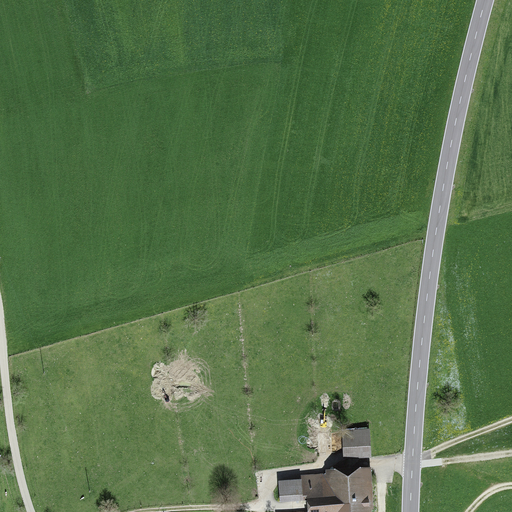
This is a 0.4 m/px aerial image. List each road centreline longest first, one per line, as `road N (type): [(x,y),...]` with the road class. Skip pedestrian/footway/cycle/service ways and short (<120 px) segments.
road 1 (secondary): [(484,0),(427,285),(409,511)]
road 2 (unclassified): [(31,511),(15,457),(0,317)]
